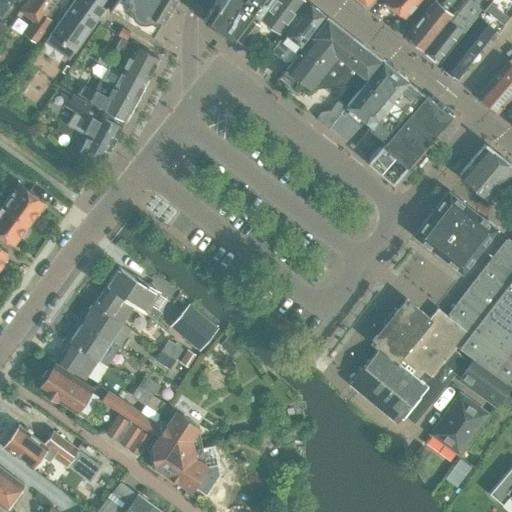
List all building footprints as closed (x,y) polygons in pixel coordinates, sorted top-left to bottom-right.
[(51,19),(45,14),(55,0),(26,0),(20,8),(33,18),(24,31),(35,40),(51,19)] [(73,0),(47,36),(71,54),(110,0),(73,0)] [(114,0),(108,9),(152,35),(162,19),(173,0),(114,0)] [(219,33),(221,31),(233,39),(251,13),(257,18),(270,0),(213,0),(202,18),(214,26),(213,29),(219,33)] [(287,22),(302,0),(270,0),(258,17),(279,33),(287,22)] [(384,0),(385,1),(383,3),(392,11),(394,9),(402,16),(407,11),(417,0),(384,0)] [(422,50),(461,0),(441,0),(439,4),(434,0),(433,0),(405,35),(421,49),(422,50)] [(435,61),(460,28),(465,31),(488,0),(461,0),(422,50),(435,61)] [(511,0),(488,0),(465,31),(439,64),(440,65),(456,78),(494,30),(497,33),(504,24),(503,23),(511,11),(511,0)] [(298,52),(326,16),(316,8),(307,1),(280,37),(281,37),(273,48),(280,53),(288,43),(298,52)] [(244,46),(259,25),(249,17),(234,38),(244,46)] [(366,77),(380,58),(326,17),(280,76),(299,91),(300,90),(352,84),(353,85),(361,74),(366,77)] [(127,38),(131,31),(121,26),(118,33),(127,38)] [(147,78),(158,57),(120,37),(114,49),(128,56),(123,65),(147,78)] [(136,98),(147,78),(123,65),(103,54),(100,60),(107,64),(106,67),(118,73),(112,85),(136,98)] [(511,56),(508,60),(477,95),(478,96),(483,101),(496,111),(509,96),(511,99),(511,63),(511,62),(511,56)] [(275,66),(262,57),(257,65),(269,74),(275,66)] [(385,141),(424,95),(406,81),(407,79),(404,77),(399,73),(382,59),(346,104),(371,124),(368,127),(374,132),(372,135),(381,142),(383,139),(385,141)] [(126,119),(136,98),(112,85),(107,95),(94,89),(94,90),(82,84),(78,93),(101,106),(126,119)] [(395,180),(440,127),(450,115),(446,111),(446,108),(438,101),(436,103),(425,93),(424,95),(385,141),(367,161),(389,180),(395,180)] [(84,116),(90,105),(72,94),(66,105),(84,116)] [(328,128),(338,116),(330,110),(321,111),(315,118),(328,128)] [(110,147),(121,126),(103,117),(97,114),(97,116),(92,125),(75,116),(70,126),(110,147)] [(100,166),(110,147),(70,126),(59,120),(55,128),(71,137),(66,147),(76,153),(100,166)] [(488,198),(511,168),(511,163),(485,142),(459,174),(488,198)] [(39,209),(40,207),(44,201),(18,182),(2,203),(29,222),(32,217),(35,217),(39,212),(39,209)] [(461,272),(496,228),(448,190),(413,235),(461,272)] [(25,227),(29,222),(2,203),(0,205),(0,233),(13,243),(19,235),(22,235),(26,230),(25,227)] [(470,334),(511,278),(511,241),(508,238),(448,316),(470,334)] [(159,292),(136,276),(135,278),(119,267),(118,266),(105,287),(132,304),(155,319),(160,311),(150,305),(159,292)] [(511,278),(470,334),(448,316),(437,308),(430,317),(397,361),(379,347),(350,384),(397,421),(432,377),(430,376),(456,344),(472,357),(473,354),(510,383),(511,380),(511,278)] [(121,323),(132,304),(105,287),(94,305),(121,323)] [(397,361),(430,317),(405,298),(392,315),(390,315),(388,315),(386,316),(385,317),(383,318),(386,324),(372,341),(379,347),(397,361)] [(216,327),(189,304),(170,326),(198,349),(216,327)] [(121,323),(94,305),(82,323),(119,346),(130,329),(121,323)] [(119,346),(82,323),(70,341),(106,364),(107,365),(119,346)] [(175,358),(181,348),(167,339),(161,349),(175,358)] [(106,364),(70,341),(58,360),(85,377),(87,374),(96,380),(106,364)] [(169,368),(175,358),(161,349),(154,359),(169,368)] [(185,367),(192,356),(186,352),(179,363),(185,367)] [(473,354),(472,357),(459,376),(495,403),(510,383),(473,354)] [(91,387),(55,363),(52,368),(46,369),(41,376),(42,382),(39,386),(43,389),(44,394),(51,399),(57,398),(75,410),(91,387)] [(151,394),(158,384),(143,375),(137,385),(151,394)] [(145,404),(151,394),(137,385),(131,395),(145,404)] [(115,409),(121,399),(108,391),(102,400),(115,409)] [(459,392),(431,431),(457,451),(485,412),(459,392)] [(159,413),(165,403),(151,394),(145,404),(139,412),(156,423),(161,414),(159,413)] [(202,446),(198,427),(199,426),(175,411),(167,423),(160,418),(157,423),(156,423),(139,412),(135,409),(129,418),(151,433),(154,429),(160,433),(155,441),(152,440),(146,448),(148,449),(149,456),(202,446)] [(99,466),(52,431),(43,442),(18,424),(11,434),(7,434),(3,440),(4,444),(2,447),(30,468),(40,454),(48,460),(52,456),(66,466),(69,462),(90,478),(99,466)] [(190,489),(206,465),(205,464),(202,446),(149,456),(151,463),(149,466),(160,473),(162,470),(190,489)] [(511,464),(488,493),(502,504),(510,496),(511,497),(511,464)] [(0,504),(4,508),(23,483),(0,465),(0,504)] [(160,511),(137,494),(125,510),(107,497),(95,511),(160,511)]
